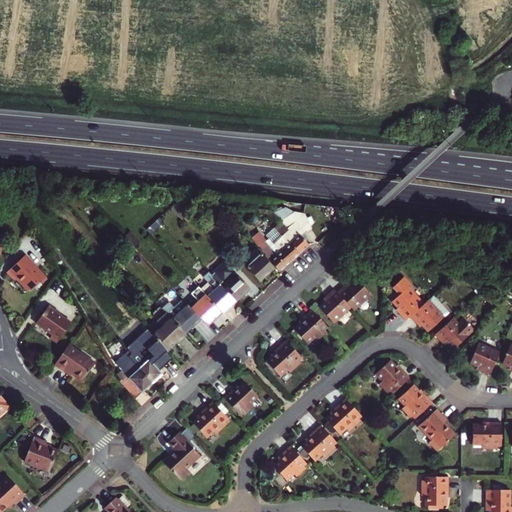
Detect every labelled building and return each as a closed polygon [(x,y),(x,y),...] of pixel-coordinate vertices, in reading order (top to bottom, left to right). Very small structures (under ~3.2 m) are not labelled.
[(178,202),(171,209),(181,219),(188,213),(179,202),(178,202)] [(310,230),(304,215),(302,216),(296,218),(295,213),(283,223),(289,229),(288,230),(280,237),(288,246),(291,244),(299,254),(309,245),(300,236),(304,232),(310,230)] [(202,214),(195,220),(206,231),(213,225),(202,214)] [(148,230),(152,234),(165,222),(161,218),(148,230)] [(279,272),(299,254),(291,244),(288,246),(280,237),(288,230),(284,226),(268,240),(280,253),(276,257),(263,242),(257,247),(262,254),(269,263),(270,262),(279,272)] [(118,238),(128,248),(132,244),(123,234),(118,238)] [(262,254),(257,247),(246,257),(252,263),(261,255),(262,254)] [(261,255),(252,263),(247,268),(260,282),(274,269),(261,255)] [(27,257),(9,274),(16,282),(19,282),(30,293),(33,293),(48,279),(39,270),(37,269),(33,265),(34,264),(27,257)] [(212,274),(237,301),(250,289),(225,262),(212,274)] [(202,289),(224,313),(237,301),(212,274),(210,272),(204,277),(209,283),(202,289)] [(349,283),(338,293),(352,308),(355,311),(371,296),(357,280),(351,286),(349,283)] [(410,318),(424,305),(402,280),(393,288),(400,296),(393,302),(398,308),(396,311),(406,322),(410,318)] [(208,328),(224,313),(202,289),(200,287),(192,295),(200,303),(192,310),(202,322),(208,328)] [(338,293),(335,290),(324,300),(326,302),(320,308),(335,324),(352,308),(338,293)] [(432,297),(429,300),(424,305),(410,318),(421,329),(423,326),(429,333),(445,318),(449,315),(449,312),(435,297),(432,297)] [(162,309),(168,314),(185,334),(194,327),(195,328),(202,322),(192,310),(183,301),(173,309),(168,304),(162,309)] [(51,307),(38,325),(54,336),(51,340),(58,345),(72,325),(60,317),(61,315),(51,307)] [(304,322),(300,326),(295,331),(309,346),(315,340),(317,342),(327,333),(326,332),(325,331),(328,328),(313,311),(302,320),(304,322)] [(187,336),(185,334),(168,314),(150,330),(157,339),(166,350),(168,352),(187,336)] [(459,325),(453,319),(435,335),(445,347),(447,344),(454,351),(469,337),(475,331),(464,320),(459,325)] [(129,358),(154,384),(163,375),(152,363),(166,350),(157,339),(141,354),(137,350),(133,355),(129,358)] [(271,357),(266,362),(280,377),(287,370),(290,373),(301,363),(299,362),(297,360),(301,357),(285,341),(274,351),(275,353),(271,357)] [(500,352),(479,343),(470,363),(478,366),(477,369),(490,375),(500,352)] [(507,360),(505,358),(503,364),(511,368),(510,371),(511,371),(511,344),(507,360)] [(97,365),(71,346),(56,366),(67,374),(68,373),(73,376),(83,383),(97,365)] [(130,379),(126,382),(123,384),(136,399),(154,384),(129,358),(127,359),(130,362),(122,370),(130,379)] [(403,373),(399,368),(392,360),(377,374),(383,382),(380,384),(388,393),(390,392),(391,391),(394,394),(411,378),(404,371),(403,373)] [(254,405),(252,402),(260,396),(247,382),(239,388),(235,393),(233,391),(226,398),(240,413),(242,411),(245,413),(245,414),(254,405)] [(425,397),(421,393),(415,386),(399,400),(406,407),(403,409),(412,419),(413,417),(414,416),(417,419),(433,403),(427,396),(425,397)] [(0,418),(12,408),(0,393),(0,418)] [(337,411),(333,414),(328,419),(341,434),(348,428),(351,431),(361,422),(360,420),(359,419),(362,416),(347,399),(336,409),(337,411)] [(205,414),(201,417),(195,423),(209,438),(216,432),(218,434),(229,424),(228,423),(227,421),(230,419),(215,402),(204,412),(205,414)] [(448,420),(438,410),(420,427),(433,441),(430,443),(438,452),(457,436),(445,423),(448,420)] [(25,422),(31,429),(37,423),(31,416),(25,422)] [(313,436),(332,452),(337,447),(336,446),(334,444),(337,442),(322,424),(311,434),(313,436)] [(485,426),(479,426),(472,426),(472,446),(482,446),(482,450),(497,450),(497,448),(497,446),(500,446),(500,424),(485,424),(485,426)] [(191,472),(189,469),(202,457),(195,448),(196,447),(187,436),(185,438),(181,433),(171,443),(178,450),(165,462),(182,481),(191,472)] [(332,452),(313,436),(309,440),(301,447),(315,462),(324,454),(326,457),(332,452)] [(58,451),(50,449),(45,447),(46,445),(46,443),(33,438),(24,463),(50,473),(58,451)] [(279,458),(273,464),(286,479),(293,472),(296,476),(305,467),(302,464),(305,461),(299,454),(290,445),(282,452),(284,454),(279,458)] [(8,476),(0,483),(0,511),(2,511),(9,506),(13,502),(16,505),(26,495),(8,476)] [(426,483),(424,483),(422,483),(422,498),(426,498),(426,508),(446,508),(446,501),(446,494),(449,494),(449,479),(426,479),(426,483)] [(489,511),(511,511),(511,508),(510,508),(510,492),(486,492),(486,505),(490,505),(489,511)] [(118,495),(107,505),(113,511),(133,511),(131,510),(133,508),(122,496),(120,497),(118,495)]
